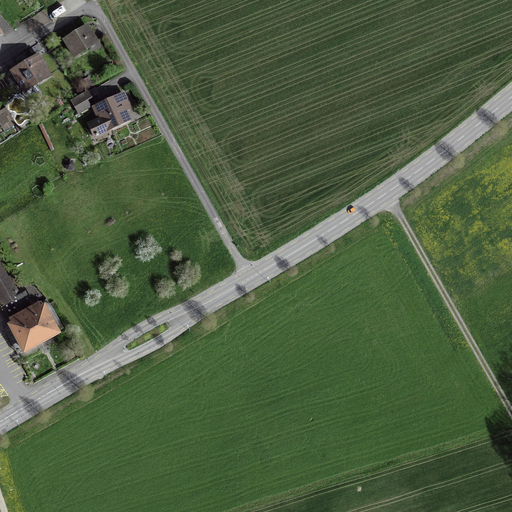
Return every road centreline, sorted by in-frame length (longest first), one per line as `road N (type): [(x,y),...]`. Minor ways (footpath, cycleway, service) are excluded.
road 1 (residential): [(0,60),(81,10),(96,11),(249,278)]
road 2 (primary): [(249,278),(385,193),(511,97)]
road 3 (primary): [(0,423),(249,278)]
road 4 (track): [(385,193),(511,414)]
